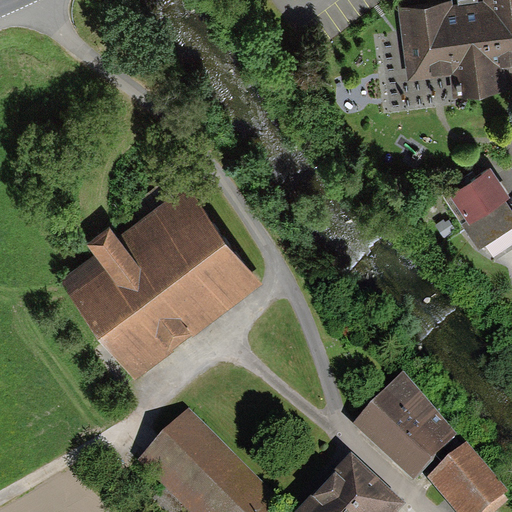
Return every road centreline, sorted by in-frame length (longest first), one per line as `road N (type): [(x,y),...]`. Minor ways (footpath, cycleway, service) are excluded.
road 1 (unclassified): [(39,0),(67,36),(163,110),(207,159),(284,271),(356,449),(434,511)]
road 2 (track): [(0,497),(130,425),(229,342),(284,271)]
